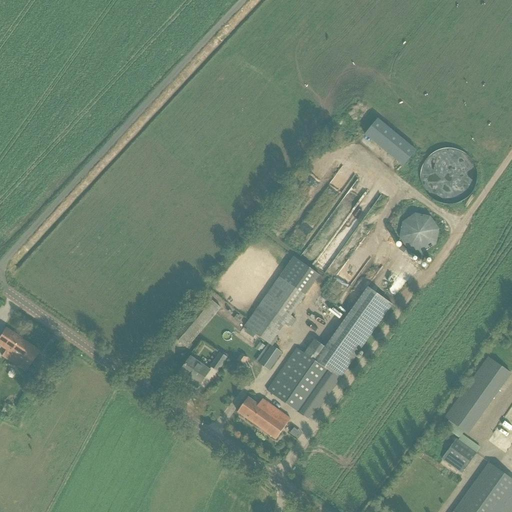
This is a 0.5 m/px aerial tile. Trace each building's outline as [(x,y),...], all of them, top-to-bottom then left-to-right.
[(470,186),(477,184),(474,164),(468,165),(466,153),(457,154),(457,157),(446,159),(448,168),(441,169),(444,190),(448,189),(449,195),(471,192),(470,186)] [(399,238),(407,251),(423,254),(436,245),(439,230),(430,217),(415,213),(402,222),(399,238)] [(270,345),(305,296),(319,275),(294,257),(245,327),(268,343),(270,345)] [(267,391),(309,421),(310,421),(393,305),(374,292),(332,352),(314,340),(304,354),(297,349),(267,391)] [(172,336),(187,349),(194,341),(221,308),(214,302),(206,296),(172,336)] [(0,356),(25,372),(39,352),(5,329),(0,335),(0,346),(4,350),(0,356)] [(270,345),(268,343),(255,361),(269,371),(281,353),(270,345)] [(212,367),(218,372),(227,358),(221,354),(212,367)] [(243,354),(238,361),(243,365),(248,358),(243,354)] [(446,420),(467,435),(511,372),(490,357),(446,420)] [(192,378),(191,380),(199,386),(210,371),(191,358),(182,371),(192,378)] [(263,399),(259,405),(248,398),(238,412),(276,440),(291,419),(263,399)] [(444,456),(464,470),(476,454),(456,439),(444,456)] [(511,511),(511,480),(488,463),(453,511),(511,511)]
